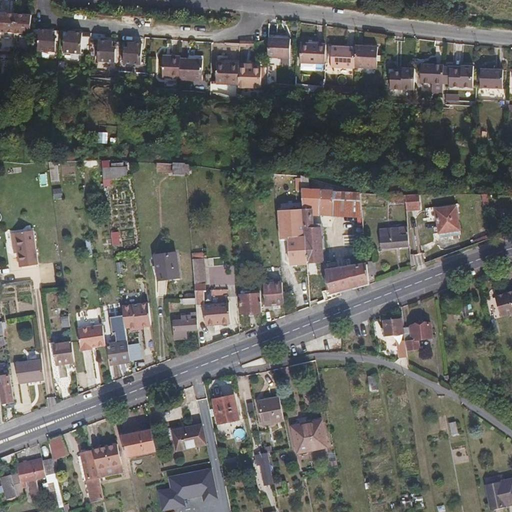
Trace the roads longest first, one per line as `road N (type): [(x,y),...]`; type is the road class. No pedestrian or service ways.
road 1 (residential): [(130,0),(511,39)]
road 2 (primary): [(157,381),(511,248)]
road 3 (residential): [(157,381),(340,354),(396,367),(511,429)]
road 4 (primary): [(0,441),(157,381)]
